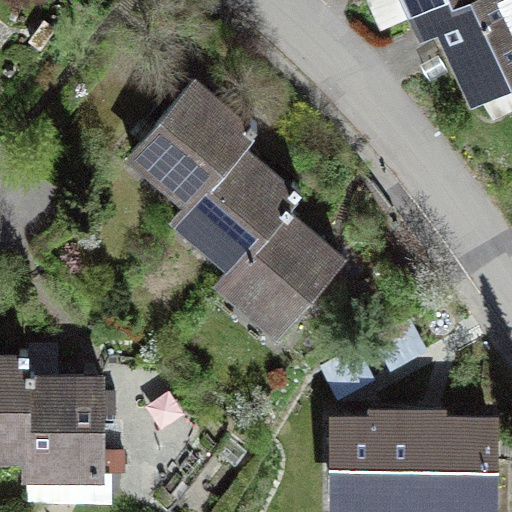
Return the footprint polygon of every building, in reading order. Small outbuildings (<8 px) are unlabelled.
[(511,0),(412,0),(425,27),(442,19),(475,91),(511,73),(511,0)] [(189,199),(239,142),(256,122),(250,117),(246,122),(194,78),(132,150),(189,199)] [(176,214),(233,263),(287,200),(300,185),(294,180),(290,185),(239,142),(189,199),(176,214)] [(292,205),(287,200),(233,263),(221,277),(278,326),(340,254),(288,209),(292,205)] [(0,354),(0,449),(26,450),(26,368),(26,348),(20,348),(20,354),(0,354)] [(26,368),(26,450),(26,469),(102,469),(102,374),(34,374),(34,368),(26,368)] [(489,511),(490,416),(339,416),(339,498),(438,498),(438,511),(489,511)]
